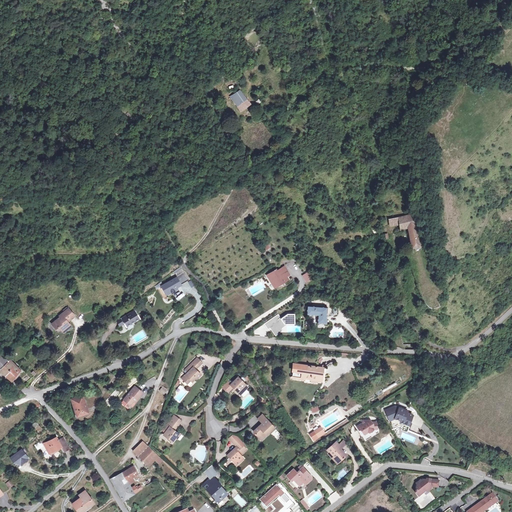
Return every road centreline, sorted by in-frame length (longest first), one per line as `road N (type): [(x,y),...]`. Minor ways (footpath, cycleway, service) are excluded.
road 1 (residential): [(511,311),(463,351),(443,355),(185,330),(135,360),(33,395)]
road 2 (residential): [(327,511),(386,467),(483,480)]
road 3 (track): [(471,345),(438,347),(410,324),(396,231)]
road 4 (track): [(174,337),(144,413),(92,457)]
road 5 (residential): [(33,395),(92,457),(126,511)]
road 6 (track): [(114,137),(142,172),(183,263)]
